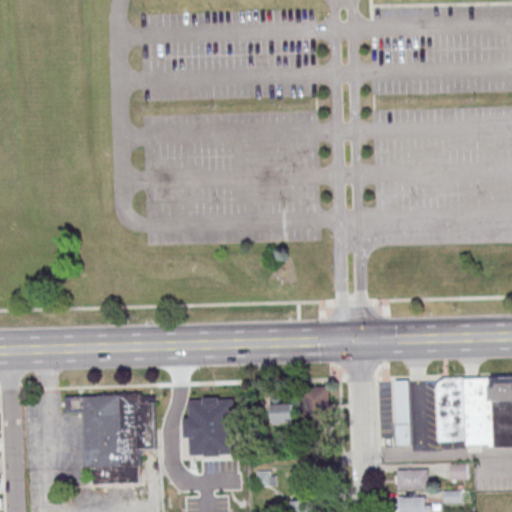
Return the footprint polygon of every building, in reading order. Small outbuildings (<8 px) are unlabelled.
[(438,442),(466,441),(467,447),(511,446),(511,376),(437,378),(438,442)] [(411,444),(411,380),(396,380),(397,444),(411,444)] [(331,386),(308,386),(308,421),(331,421),(331,386)] [(141,484),(141,449),(156,449),(155,402),(143,402),(142,395),(66,396),(66,414),(86,413),(86,468),(93,468),(93,484),(141,484)] [(273,424),(296,424),(296,403),(273,403),(273,424)] [(468,480),(468,463),(451,463),(451,480),(468,480)] [(399,469),(429,468),(430,488),(399,489),(399,469)] [(258,487),(277,487),(277,471),(258,471),(258,487)] [(445,502),(462,502),(462,491),(445,491),(445,502)] [(430,511),(431,496),(399,496),(399,511),(430,511)] [(293,511),(315,511),(316,500),(294,500),(293,511)]
